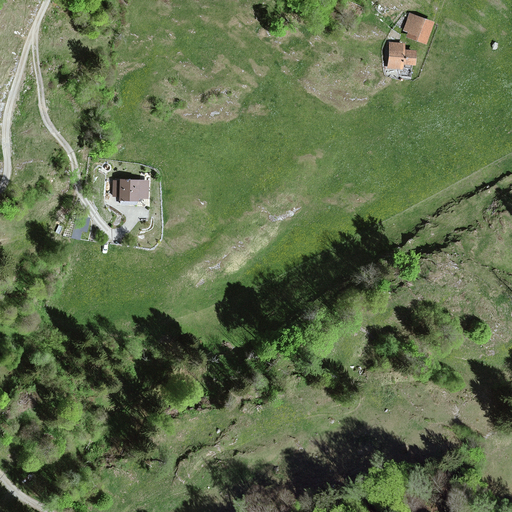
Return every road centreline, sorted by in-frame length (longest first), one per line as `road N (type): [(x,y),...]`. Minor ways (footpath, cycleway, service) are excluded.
road 1 (track): [(31,34),(42,109),(74,162),(80,194),(118,235),(131,208)]
road 2 (track): [(0,189),(8,172),(8,108),(46,0)]
